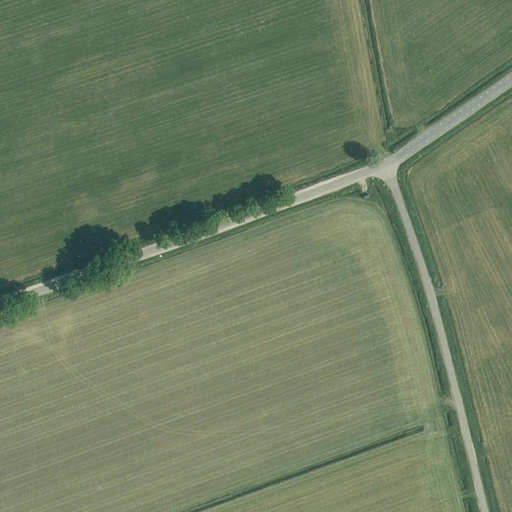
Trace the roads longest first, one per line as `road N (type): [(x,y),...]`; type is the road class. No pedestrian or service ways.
road 1 (unclassified): [(0,308),(384,163)]
road 2 (unclassified): [(484,511),(384,163)]
road 3 (unclassified): [(384,163),(511,81)]
